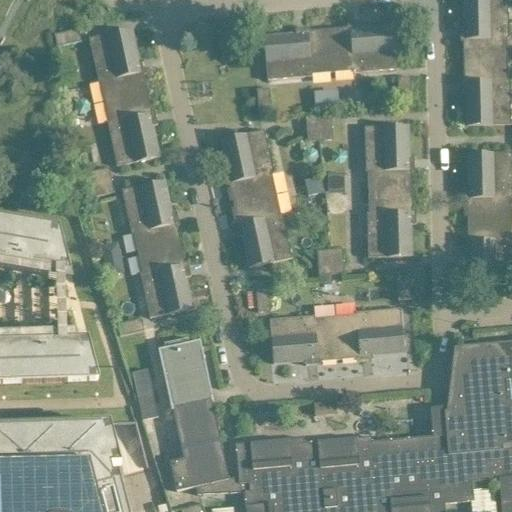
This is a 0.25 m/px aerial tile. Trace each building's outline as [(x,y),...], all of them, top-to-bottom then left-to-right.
[(464,61),(507,60),(507,40),(509,40),(508,15),(508,0),(464,0),(465,39),(463,39),(464,61)] [(398,70),(394,27),(352,31),(351,28),(329,30),(333,74),(353,72),(354,74),(398,70)] [(57,48),(81,43),(79,30),(55,35),(57,48)] [(141,72),(132,30),(89,39),(99,84),(100,83),(105,103),(148,94),(143,71),(141,72)] [(267,82),(287,80),(313,78),(313,76),(333,74),(329,30),(306,32),(306,34),(264,38),(267,82)] [(508,82),(507,60),(464,61),(464,84),(466,84),(467,127),(511,126),(510,82),(508,82)] [(399,103),(412,102),(410,78),(397,79),(399,103)] [(259,115),(272,114),(270,89),(257,91),(259,115)] [(117,168),(140,163),(160,158),(151,116),(153,116),(148,94),(105,103),(109,124),(108,125),(117,168)] [(331,118),(319,119),(320,142),(333,141),(331,124),(331,118)] [(319,119),(306,120),(306,127),(307,135),(307,143),(320,142),(319,119)] [(410,170),(408,127),(388,127),(364,128),(366,175),(368,175),(368,193),(412,192),(412,169),(410,170)] [(233,205),(275,196),(271,177),(273,177),(263,131),(222,140),(231,182),(229,183),(233,205)] [(467,221),(510,220),(510,200),(511,199),(511,191),(511,154),(468,155),(469,198),(467,198),(467,221)] [(84,174),(87,188),(111,182),(108,170),(84,174)] [(87,188),(90,200),(113,194),(111,182),(87,188)] [(174,224),(165,182),(121,191),(131,236),(133,236),(137,255),(181,246),(176,223),(174,224)] [(367,259),(392,258),(412,258),(411,215),(413,215),(412,192),(368,193),(369,215),(366,215),(367,259)] [(280,218),(275,196),(233,205),(238,227),(240,227),(250,269),(291,260),(282,217),(280,218)] [(0,381),(0,385),(3,385),(2,377),(20,377),(21,377),(22,384),(22,385),(67,383),(67,375),(97,374),(95,368),(92,357),(88,341),(75,341),(0,343),(0,262),(71,275),(61,238),(40,234),(40,226),(0,218),(0,381)] [(511,240),(511,241),(510,220),(467,221),(468,243),(470,243),(471,286),(511,285),(511,240)] [(119,244),(104,248),(110,275),(125,271),(119,244)] [(150,319),(193,310),(184,268),(186,268),(181,246),(137,255),(142,276),(141,277),(150,319)] [(342,250),(329,251),(331,275),(344,274),(343,266),(342,250)] [(329,251),(317,252),(318,268),(319,277),(331,275),(329,251)] [(398,302),(411,301),(409,276),(396,277),(398,302)] [(258,314),(271,313),(269,288),(256,289),(258,314)] [(339,361),(362,359),(361,357),(404,353),(400,310),(381,312),(354,314),(354,316),(335,318),(339,361)] [(315,320),(314,317),(270,321),(273,365),(316,361),(316,363),(339,361),(335,318),(315,320)] [(120,338),(143,333),(141,320),(117,325),(120,338)] [(214,402),(202,352),(200,342),(189,344),(188,340),(164,345),(165,349),(158,351),(171,412),(173,411),(184,460),(170,463),(177,493),(196,489),(198,496),(243,492),(244,502),(244,511),(444,511),(444,506),(471,503),(474,503),(473,491),(488,490),(488,482),(498,481),(500,511),(511,511),(511,343),(454,349),(447,408),(446,412),(430,413),(433,437),(372,443),(371,438),(305,444),(304,439),(236,446),(238,478),(229,480),(212,403),(214,402)] [(148,370),(132,374),(137,397),(153,393),(148,370)] [(142,421),(158,418),(153,393),(137,397),(142,421)] [(322,404),(314,405),(315,417),(323,416),(322,404)] [(0,511),(128,511),(118,473),(112,475),(110,466),(121,465),(111,431),(0,435),(0,511)]
